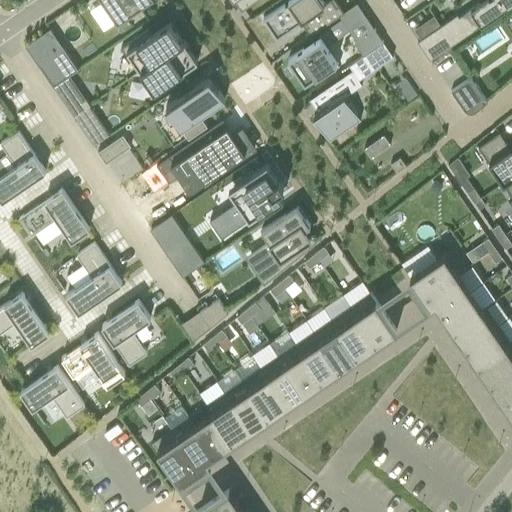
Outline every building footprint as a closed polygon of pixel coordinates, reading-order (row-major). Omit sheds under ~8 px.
[(101,0),(117,22),(149,0),(101,0)] [(320,0),(289,0),(263,18),(269,27),(276,38),(303,19),(308,25),(305,27),(310,35),(343,12),(338,5),(336,7),(331,0),(328,0),(323,4),(320,0)] [(430,60),(511,3),(511,0),(486,0),(481,3),(480,2),(459,16),(457,14),(440,25),(420,39),(417,41),(430,60)] [(318,38),(288,59),(303,81),(304,83),(318,73),(321,77),(339,65),(326,46),(349,30),(341,19),(316,35),(318,38)] [(172,48),(180,42),(167,22),(151,33),(148,29),(120,47),(121,48),(124,46),(140,69),(137,71),(137,72),(172,48)] [(373,29),(354,42),(363,56),(383,42),(373,29)] [(181,72),(197,60),(183,40),(180,42),(172,48),(137,72),(138,73),(141,71),(156,94),(153,96),(154,97),(157,95),(184,76),(181,72)] [(393,57),(383,42),(363,56),(361,57),(371,71),(393,57)] [(38,64),(53,86),(78,69),(63,47),(38,64)] [(352,70),(350,72),(309,100),(318,113),(313,116),(329,140),(358,121),(360,119),(345,96),(362,85),(352,70)] [(224,100),(208,77),(165,106),(188,139),(207,126),(200,117),(224,100)] [(470,77),(450,91),(451,92),(465,112),(465,113),(466,113),(467,113),(467,114),(468,114),(469,114),(470,114),(471,114),(472,114),(472,113),(473,113),(487,102),(471,78),(470,77)] [(415,95),(411,80),(397,85),(402,99),(415,95)] [(72,103),(67,107),(73,116),(89,105),(83,96),(72,103)] [(89,105),(73,116),(80,125),(87,120),(96,114),(89,105)] [(222,118),(156,164),(168,182),(178,175),(179,174),(189,188),(190,190),(191,188),(212,174),(213,175),(217,173),(218,175),(220,177),(258,150),(257,148),(245,131),(242,126),(230,134),(226,127),(228,126),(222,118)] [(0,143),(15,165),(0,175),(0,197),(2,200),(45,171),(18,131),(0,143)] [(511,146),(510,148),(499,134),(500,134),(499,132),(477,147),(503,184),(511,178),(511,146)] [(371,158),(390,144),(383,134),(364,148),(371,158)] [(130,146),(122,135),(97,152),(105,163),(130,146)] [(395,171),(405,165),(400,157),(390,164),(395,171)] [(457,157),(447,165),(451,172),(462,165),(457,157)] [(237,201),(209,220),(221,237),(280,197),(287,192),(283,187),(267,162),(236,183),(228,189),(237,201)] [(511,178),(503,184),(511,197),(511,198),(509,201),(511,206),(511,178)] [(212,196),(220,208),(233,199),(225,187),(212,196)] [(62,188),(19,218),(30,235),(56,218),(71,240),(89,228),(62,188)] [(467,193),(474,203),(480,198),(474,188),(467,193)] [(274,249),(250,265),(263,284),(316,242),(312,236),(310,237),(305,229),(310,226),(297,207),(296,206),(284,214),(261,230),(274,249)] [(491,229),(498,239),(505,234),(498,224),(491,229)] [(511,244),(505,234),(498,239),(505,249),(511,244)] [(188,238),(166,253),(182,276),(204,261),(188,238)] [(481,242),(488,252),(495,248),(488,238),(481,242)] [(91,277),(66,294),(78,312),(121,282),(94,243),(76,254),(91,277)] [(319,260),(328,252),(323,246),(313,254),(314,254),(319,260)] [(424,297),(458,274),(466,269),(452,248),(410,277),(424,297)] [(495,262),(501,258),(495,248),(488,252),(495,262)] [(315,263),(319,260),(314,254),(313,254),(304,261),(309,268),(315,263)] [(279,282),(284,288),(294,281),(288,274),(285,277),(279,282)] [(440,313),(470,291),(458,274),(424,297),(430,307),(434,305),(440,313)] [(362,281),(342,294),(350,306),(352,305),(378,343),(396,331),(370,292),(370,293),(362,281)] [(284,288),(279,282),(270,290),(275,296),(282,290),(284,288)] [(470,291),(440,313),(452,330),(483,309),(470,291)] [(21,292),(0,306),(0,332),(16,322),(31,344),(48,332),(21,292)] [(218,298),(199,311),(209,327),(227,313),(218,298)] [(138,300),(101,325),(129,364),(146,352),(131,330),(150,317),(138,300)] [(245,309),(251,316),(260,308),(255,302),(245,309)] [(350,306),(333,317),(360,356),(365,352),(367,355),(377,349),(375,345),(378,343),(352,305),(350,306)] [(241,323),(251,316),(245,309),(236,317),(241,323)] [(483,309),(452,330),(464,348),(495,326),(483,309)] [(315,330),(341,368),(360,356),(333,317),(315,330)] [(475,365),(507,343),(495,326),(464,348),(475,365)] [(212,337),(217,343),(226,335),(221,329),(220,330),(212,337)] [(287,330),(269,343),(278,355),(279,355),(305,393),(323,381),(297,342),(295,343),(287,330)] [(297,342),(323,381),(341,368),(315,330),(297,342)] [(97,333),(61,357),(73,375),(92,362),(107,384),(124,372),(97,333)] [(208,351),(217,343),(212,337),(203,344),(208,351)] [(511,339),(507,343),(475,365),(488,383),(511,366),(511,339)] [(305,393),(279,355),(278,355),(260,367),(287,406),(305,393)] [(183,370),(193,363),(188,357),(178,364),(183,370)] [(174,378),(183,370),(178,364),(169,372),(174,378)] [(57,365),(20,390),(32,407),(51,395),(66,417),(84,405),(57,365)] [(511,393),(511,366),(488,383),(501,402),(511,393)] [(260,367),(242,380),(269,418),(287,406),(260,367)] [(250,431),(269,418),(242,380),(224,392),(250,431)] [(216,381),(199,393),(207,404),(206,404),(211,412),(232,443),(250,431),(224,392),(216,381)] [(145,392),(150,398),(159,390),(154,384),(146,390),(145,392)] [(140,406),(150,398),(145,392),(135,399),(140,406)] [(511,418),(511,393),(501,402),(511,418)] [(232,443),(211,412),(195,424),(190,416),(188,417),(214,455),(232,443)] [(169,429),(198,472),(211,463),(208,459),(214,455),(188,417),(169,429)] [(198,472),(169,429),(151,442),(180,484),(198,472)] [(195,511),(234,511),(241,508),(229,490),(195,511)]
